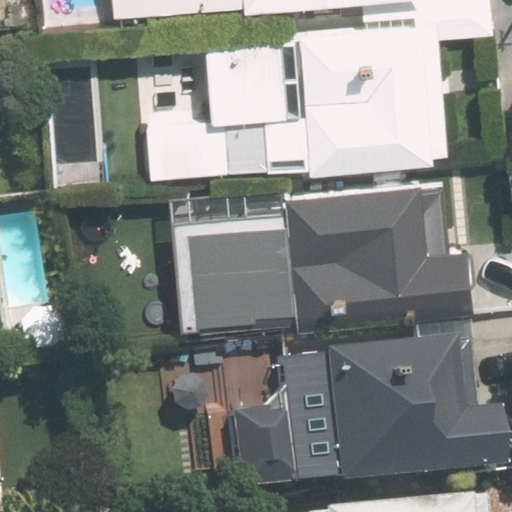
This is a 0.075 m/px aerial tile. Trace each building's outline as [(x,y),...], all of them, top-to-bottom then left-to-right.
[(158,169),(460,144),(450,28),(499,23),(497,0),(369,0),(371,19),(210,33),(216,107),(153,113),(158,169)] [(109,87),(57,88),(59,158),(110,157),(109,87)] [(195,319),(489,294),(484,236),(460,238),(454,168),(184,191),(195,319)] [(242,482),(511,460),(506,398),(477,400),(471,329),(285,345),(290,398),(235,403),(242,482)] [(310,511),(491,511),(489,487),(310,502),(310,511)]
